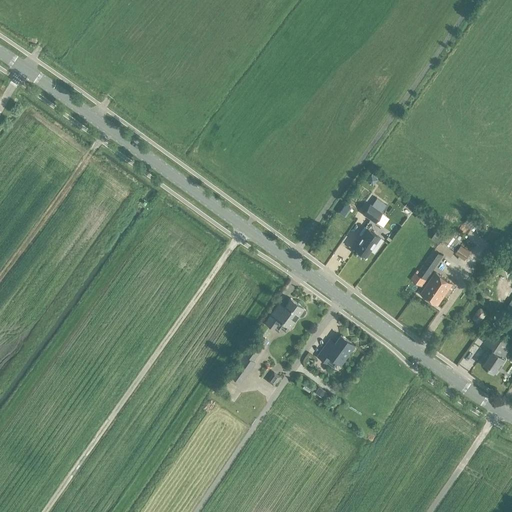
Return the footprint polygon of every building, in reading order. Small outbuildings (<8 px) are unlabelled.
[(372,174),(367,180),(373,185),(378,178),(372,174)] [(376,198),(371,205),(380,212),(385,205),(376,198)] [(196,200),(193,204),(212,218),(216,214),(196,200)] [(368,204),(362,214),(375,223),(382,213),(380,212),(371,205),(368,204)] [(346,205),(341,212),(345,215),(350,208),(346,205)] [(430,228),(435,221),(420,210),(416,216),(430,228)] [(358,240),(353,248),(367,257),(371,250),(375,253),(386,238),(366,224),(359,234),(361,235),(361,236),(360,235),(357,240),(358,240)] [(446,233),(440,227),(431,238),(438,244),(441,240),(465,260),(471,253),(460,244),(461,242),(448,231),(446,233)] [(494,268),(494,269),(500,273),(504,275),(507,277),(508,277),(510,278),(511,278),(511,251),(509,250),(508,249),(507,248),(506,249),(503,254),(502,255),(497,263),(496,265),(495,267),(494,268)] [(417,270),(416,272),(424,278),(426,280),(432,272),(436,267),(443,255),(436,250),(434,249),(433,250),(423,266),(420,269),(420,270),(419,271),(417,270)] [(438,306),(453,284),(435,272),(420,294),(438,306)] [(266,320),(264,323),(267,325),(274,330),(275,330),(279,333),(281,329),(286,332),(288,330),(289,328),(290,328),(294,324),(295,323),(296,320),(300,316),(300,317),(302,317),(303,317),(305,314),(306,312),(306,311),(306,309),(305,309),(305,308),(304,307),(303,306),(300,305),(299,304),(298,303),(297,302),(295,301),(294,300),(293,299),(291,298),(291,297),(286,303),(285,305),(284,306),(280,302),(278,305),(268,318),(266,320)] [(508,307),(502,315),(503,316),(511,321),(511,299),(511,301),(509,304),(508,307)] [(480,308),(473,317),(479,321),(486,312),(480,308)] [(482,362),(481,364),(485,367),(495,373),(496,371),(497,372),(499,369),(498,368),(502,363),(503,363),(504,361),(503,361),(506,358),(504,357),(506,355),(506,354),(511,346),(511,345),(511,344),(509,342),(493,331),(492,330),(491,331),(491,332),(485,341),(484,341),(484,342),(485,342),(488,345),(490,346),(492,347),(482,362)] [(228,373),(227,373),(228,374),(241,383),(256,362),(254,361),(264,346),(265,345),(269,340),(265,337),(258,332),(255,335),(254,338),(247,346),(245,350),(238,359),(235,364),(229,372),(228,373)] [(340,364),(354,345),(341,336),(333,347),(328,343),(318,356),(327,363),(331,358),(340,364)] [(268,386),(275,390),(280,382),(273,377),(268,386)] [(320,387),(315,393),(324,399),(325,398),(328,394),(327,393),(327,392),(320,387)]
